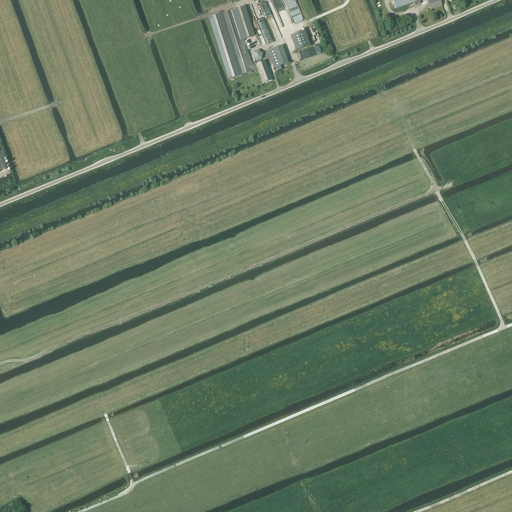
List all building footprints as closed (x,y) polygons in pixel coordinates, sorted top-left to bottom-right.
[(392,0),(396,9),(415,2),(416,6),(421,4),(420,0),(392,0)] [(432,0),(429,1),(432,10),(442,6),(439,0),(432,0)] [(263,84),(272,80),(265,61),(256,64),(255,62),(252,63),(251,61),(249,58),(249,57),(234,10),(210,17),(211,20),(230,79),(237,77),(258,69),(263,84)] [(291,36),(296,50),(310,45),(305,31),(291,36)] [(274,68),(288,63),(282,46),(268,51),(274,68)]
